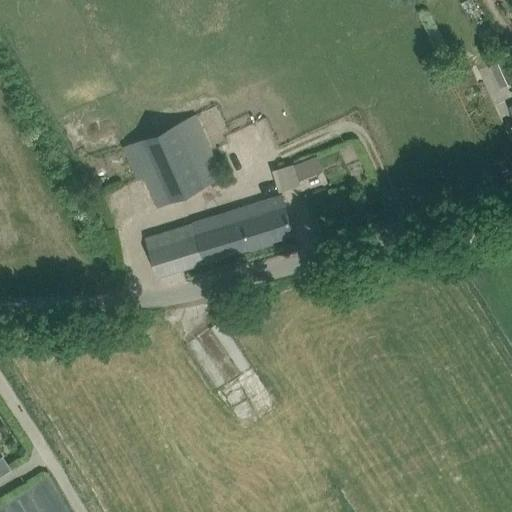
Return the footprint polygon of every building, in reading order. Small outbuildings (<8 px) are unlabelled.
[(502,59),(491,65),(501,86),(511,81),(511,68),(506,57),(506,58),(502,59)] [(464,71),(453,76),(460,90),(460,89),(471,84),(464,71)] [(144,176),(157,206),(216,179),(224,177),(196,113),(124,145),(140,179),(144,176)] [(353,176),(375,166),(364,142),(343,152),(353,176)] [(333,177),(326,158),(283,173),(290,193),(333,177)] [(158,275),(294,233),(282,195),(145,237),(158,275)] [(20,446),(17,453),(23,456),(26,449),(20,446)] [(2,455),(0,456),(0,474),(10,468),(2,455)]
